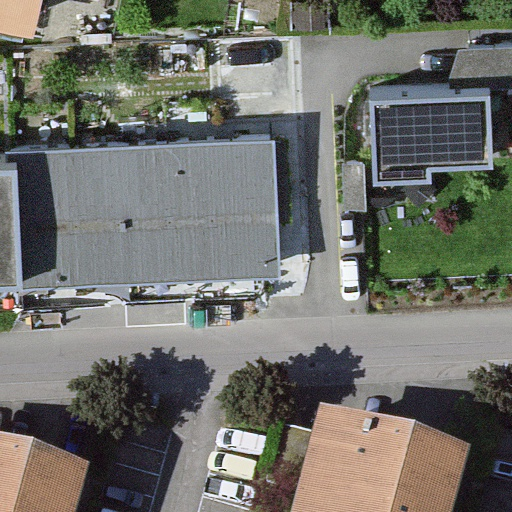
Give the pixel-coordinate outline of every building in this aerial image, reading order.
[(38,0),(0,0),(0,19),(33,26),(38,0)] [(511,43),(455,45),(445,83),(368,86),(371,170),(433,168),(433,155),(490,153),(487,85),(511,84),(511,43)] [(0,273),(13,273),(14,284),(277,272),(271,131),(3,142),(4,155),(0,155),(0,273)] [(361,210),(359,162),(341,163),(343,210),(361,210)] [(461,511),(473,471),(325,428),(299,511),(461,511)] [(81,511),(90,485),(0,459),(0,511),(81,511)]
